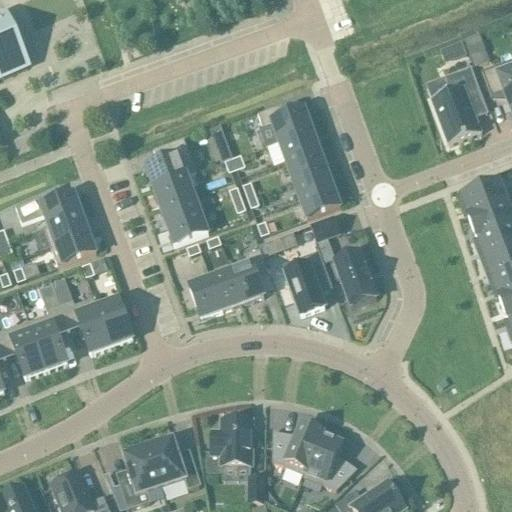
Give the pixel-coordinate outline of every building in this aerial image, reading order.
[(0,82),(28,71),(4,16),(0,18),(0,82)] [(461,41),(472,69),(488,64),(477,36),(461,41)] [(505,96),(511,114),(511,64),(482,76),(492,101),(505,96)] [(451,96),(431,104),(449,150),(482,138),(474,117),(484,113),(486,118),(487,117),(470,73),(446,82),(451,96)] [(282,110),(258,119),(263,132),(260,133),(266,150),(266,151),(279,147),(312,135),(305,115),(294,119),(286,122),(282,110)] [(312,135),(279,147),(286,166),(319,154),(316,145),(313,137),(312,135)] [(157,169),(146,173),(153,193),(154,193),(187,181),(187,182),(196,178),(184,144),(154,155),(159,169),(157,169)] [(227,148),(217,152),(223,167),(225,166),(233,163),(227,148)] [(319,154),(286,166),(293,186),(326,173),(326,171),(322,163),(319,154)] [(245,172),(241,160),(233,163),(237,175),(245,172)] [(233,163),(225,166),(229,178),(237,175),(233,163)] [(326,173),(293,186),(300,205),(333,192),(330,184),(327,175),(326,173)] [(154,193),(153,193),(157,202),(160,210),(160,212),(161,212),(194,200),(187,182),(187,181),(154,193)] [(506,206),(499,186),(463,200),(471,220),(471,221),(507,207),(506,206)] [(247,202),(255,199),(251,188),(243,191),(247,202)] [(59,191),(16,213),(16,214),(22,229),(44,221),(48,231),(48,232),(82,219),(75,199),(64,203),(63,204),(61,197),(59,191)] [(333,192),(300,205),(307,225),(341,212),(340,210),(337,201),(333,192)] [(234,207),(242,204),(237,193),(229,196),(234,207)] [(255,199),(247,202),(251,213),(259,211),(255,199)] [(161,212),(160,212),(161,214),(164,223),(167,231),(168,231),(201,219),(194,200),(161,212)] [(234,207),(238,218),(246,215),(242,204),(234,207)] [(507,207),(471,221),(471,220),(468,221),(477,243),(479,242),(479,241),(511,228),(511,204),(506,206),(507,207)] [(48,231),(44,233),(44,234),(51,252),(51,253),(89,239),(88,237),(85,228),(82,219),(48,232),(48,231)] [(168,231),(167,231),(171,240),(174,249),(175,251),(208,239),(201,219),(168,231)] [(317,247),(340,239),(334,222),(311,231),(317,247)] [(265,226),(257,229),(262,242),(270,239),(265,226)] [(511,228),(479,241),(479,242),(486,261),(511,251),(511,228)] [(4,235),(0,236),(0,248),(0,249),(8,246),(4,235)] [(89,239),(51,253),(58,273),(96,259),(93,249),(90,241),(89,239)] [(221,250),(218,242),(207,246),(210,254),(221,250)] [(0,249),(4,261),(12,258),(8,246),(0,249)] [(201,257),(198,249),(187,253),(190,261),(201,257)] [(494,281),(511,274),(511,251),(486,261),(494,281)] [(250,269),(231,276),(243,310),(245,309),(253,306),(264,302),(257,283),(269,279),(260,255),(247,260),(250,269)] [(320,256),(283,270),(291,293),(289,294),(294,306),(296,305),(301,321),(325,313),(315,287),(328,282),(332,295),(333,294),(320,256)] [(360,259),(331,269),(337,285),(340,284),(351,313),(377,304),(371,288),(375,287),(369,272),(366,273),(360,259)] [(95,280),(91,268),(83,271),(87,283),(95,280)] [(22,273),(14,276),(18,288),(26,285),(22,273)] [(511,274),(494,281),(501,301),(502,302),(511,297),(511,274)] [(231,276),(210,284),(223,317),(233,313),(241,310),(243,310),(231,276)] [(0,281),(0,283),(3,293),(12,290),(7,278),(0,281)] [(64,284),(52,288),(55,298),(68,294),(64,284)] [(210,284),(189,291),(198,314),(202,325),(223,317),(210,284)] [(48,320),(29,327),(47,376),(68,369),(62,352),(59,344),(57,339),(69,335),(60,311),(60,312),(52,291),(40,295),(48,316),(47,316),(48,320)] [(511,297),(502,302),(501,301),(499,302),(507,324),(510,323),(509,322),(511,320),(511,297)] [(112,353),(94,303),(74,310),(73,307),(60,311),(69,335),(80,331),(82,335),(80,336),(83,345),(85,344),(91,360),(112,353)] [(98,312),(97,312),(112,353),(133,345),(128,329),(125,321),(122,314),(119,304),(118,304),(98,312)] [(29,327),(0,337),(0,349),(5,363),(16,359),(17,359),(20,368),(26,384),(47,376),(29,327)] [(511,385),(497,395),(504,405),(511,400),(511,385)] [(511,412),(485,430),(499,451),(499,452),(511,443),(511,412)] [(252,425),(222,424),(222,437),(212,437),(212,460),(222,460),(221,470),(251,471),(252,425)] [(272,466),(304,480),(303,482),(304,482),(323,437),(317,435),(318,433),(308,429),(307,431),(302,429),(297,441),(273,437),(272,466)] [(324,438),(323,437),(304,482),(337,496),(358,475),(338,460),(343,448),(337,446),(338,444),(327,439),(326,441),(323,440),(324,438)] [(152,451),(148,452),(162,492),(165,502),(166,502),(165,501),(162,492),(185,485),(188,494),(202,490),(193,465),(181,469),(173,444),(169,445),(168,443),(151,448),(152,451)] [(499,451),(498,452),(511,473),(511,443),(499,452),(499,451)] [(128,459),(124,460),(132,485),(120,489),(127,511),(134,511),(151,506),(148,497),(162,492),(148,452),(144,453),(143,450),(127,456),(128,459)] [(79,477),(51,489),(60,511),(108,511),(104,501),(92,506),(79,477)] [(264,482),(249,482),(249,508),(264,508),(264,482)] [(404,511),(405,511),(388,487),(362,504),(356,495),(335,509),(337,511),(404,511)] [(24,494),(0,504),(0,511),(36,511),(33,505),(29,507),(24,494)]
